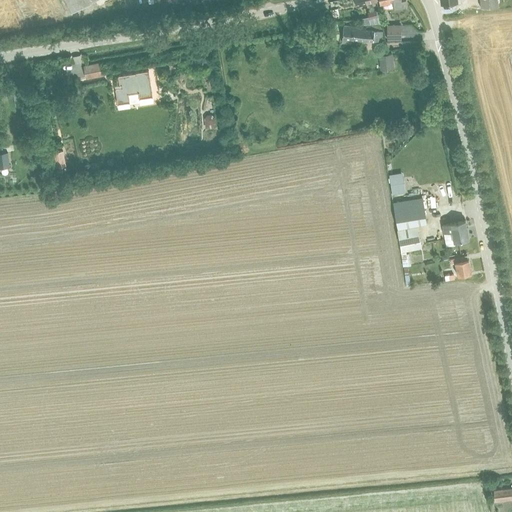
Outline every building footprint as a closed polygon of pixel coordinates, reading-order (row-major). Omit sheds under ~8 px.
[(66,0),(73,11),(92,0),(66,0)] [(406,0),(405,0),(401,1),(400,0),(378,0),(380,5),(392,3),(393,9),(407,7),(406,0)] [(498,7),(496,0),(479,0),(481,9),(498,7)] [(338,8),(332,10),(334,20),(341,18),(338,8)] [(378,17),(376,10),(368,12),(370,19),(378,17)] [(400,41),(400,26),(386,26),(386,40),(400,41)] [(380,38),(381,32),(379,32),(374,32),(353,31),(353,28),(342,27),(341,45),(352,45),(352,41),(378,42),(378,38),(380,38)] [(392,69),(391,55),(379,56),(380,70),(392,69)] [(103,77),(100,65),(84,68),(87,81),(103,77)] [(139,99),(152,97),(148,71),(135,73),(118,76),(119,85),(121,85),(121,87),(115,88),(117,104),(129,103),(128,94),(138,92),(139,99)] [(206,128),(215,127),(214,117),(212,115),(208,115),(205,117),(206,128)] [(62,151),(53,153),(56,169),(66,167),(62,151)] [(8,153),(0,153),(0,168),(10,167),(8,153)] [(393,193),(401,192),(398,173),(390,175),(393,193)] [(408,209),(395,211),(397,227),(400,244),(401,251),(403,266),(408,266),(406,250),(420,248),(419,242),(417,224),(427,222),(425,206),(424,206),(423,198),(406,200),(408,209)] [(465,220),(442,225),(443,233),(446,246),(456,244),(456,241),(468,239),(465,220)] [(457,276),(471,273),(467,255),(450,259),(449,259),(450,264),(455,263),(457,276)] [(511,499),(511,488),(494,490),(495,502),(511,499)]
